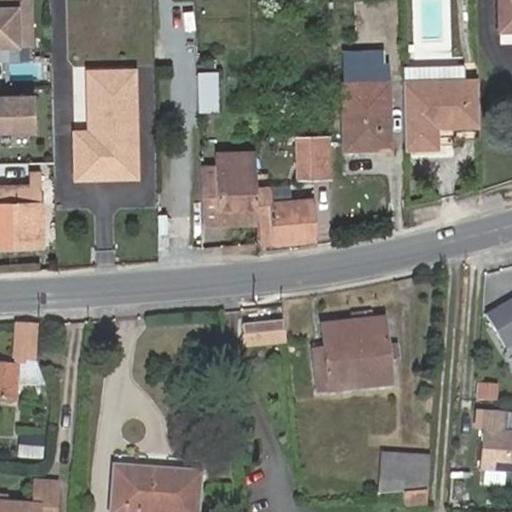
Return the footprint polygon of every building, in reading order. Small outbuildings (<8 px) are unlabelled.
[(31,0),(0,0),(0,46),(32,46),(31,0)] [(511,0),(499,0),(500,30),(511,30),(511,0)] [(401,70),(401,80),(461,78),(461,69),(401,70)] [(340,84),(343,148),(387,149),(385,83),(384,71),(367,71),(367,83),(340,84)] [(134,72),(88,72),(88,133),(74,133),(75,180),(138,177),(134,72)] [(218,73),(198,73),(199,114),(218,114),(218,73)] [(433,126),(462,125),(461,78),(401,80),(402,146),(433,145),(433,126)] [(33,93),(0,93),(0,132),(34,132),(33,93)] [(330,177),(329,139),(297,140),(298,177),(330,177)] [(254,229),(253,170),(211,170),(212,184),(195,183),(196,238),(213,238),(213,229),(254,229)] [(0,247),(39,248),(41,172),(28,172),(28,187),(0,186),(0,247)] [(258,242),(314,238),(310,200),(254,204),(257,230),(258,238),(258,242)] [(511,303),(511,304),(484,320),(503,352),(511,347),(511,303)] [(323,366),(312,367),(315,393),(388,385),(386,363),(385,348),(383,321),(320,326),(323,366)] [(240,325),(243,345),(282,342),(281,323),(240,325)] [(36,360),(37,326),(17,325),(15,357),(19,358),(19,366),(39,368),(36,360)] [(385,348),(386,363),(396,363),(394,347),(385,348)] [(0,400),(16,402),(17,384),(19,366),(14,366),(0,365),(0,400)] [(17,384),(46,386),(44,382),(39,368),(19,366),(17,384)] [(511,432),(479,431),(477,470),(511,472),(511,432)] [(28,442),(14,442),(14,454),(27,454),(28,442)] [(378,479),(420,478),(419,451),(378,451),(378,479)] [(194,511),(197,471),(111,466),(108,511),(194,511)] [(0,511),(54,511),(56,486),(37,484),(35,509),(6,507),(0,506),(0,511)] [(430,488),(409,486),(408,499),(429,501),(430,488)]
